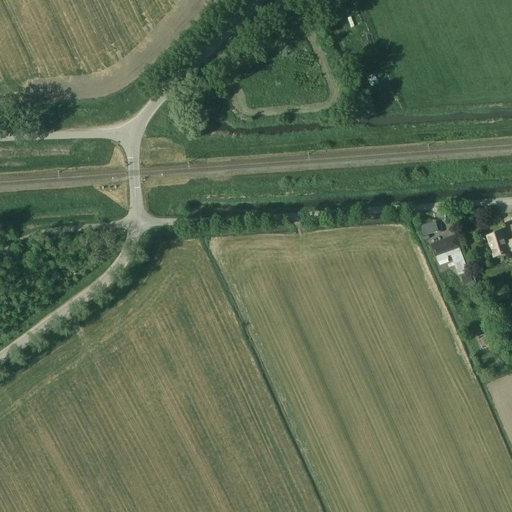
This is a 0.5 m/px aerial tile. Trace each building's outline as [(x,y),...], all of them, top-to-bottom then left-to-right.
[(435,224),(421,228),(424,236),(438,232),(435,224)] [(502,233),(488,237),(494,257),(511,252),(511,254),(511,240),(508,242),(508,244),(505,245),(502,233)] [(432,245),(438,263),(448,259),(448,257),(451,256),(459,275),(468,272),(459,246),(456,247),(452,238),(432,245)] [(480,299),(473,283),(468,285),(474,302),(480,299)] [(490,346),(485,334),(477,337),(482,349),(490,346)] [(495,363),(501,368),(506,362),(500,358),(495,363)]
